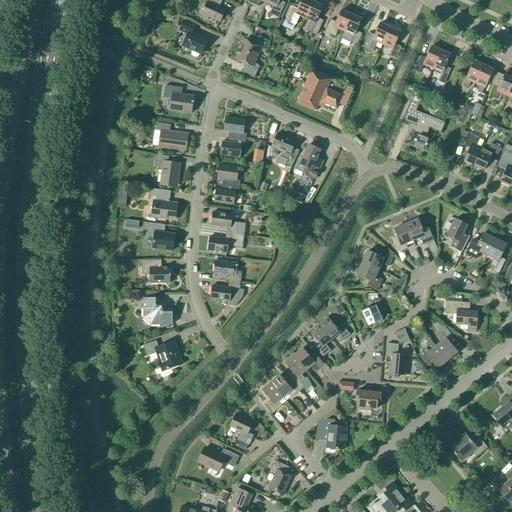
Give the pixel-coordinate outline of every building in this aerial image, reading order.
[(222,1),(220,0),(206,0),(206,2),(208,2),(202,14),(220,23),(225,10),(219,7),(218,6),(221,0),(222,1)] [(268,0),(267,4),(273,7),(269,14),(279,18),(285,3),(280,1),(280,0),(268,0)] [(305,19),(313,2),(309,0),(301,0),(297,9),(292,7),(285,21),(295,25),(300,16),(305,19)] [(313,2),(305,19),(310,21),(306,30),(311,33),(317,35),(323,21),(318,18),(323,6),(313,2)] [(344,32),(352,15),(341,10),(336,22),(331,20),(324,34),(330,37),(331,35),(335,37),(339,30),(343,32),(344,32)] [(344,32),(343,32),(341,38),(351,43),(357,46),(362,34),(357,32),(362,19),(352,15),(344,32)] [(201,54),(208,39),(192,32),(195,26),(184,21),(179,31),(188,35),(183,46),(192,51),(192,52),(191,54),(192,56),(193,57),(195,57),(196,58),(198,57),(199,56),(199,54),(201,54)] [(383,45),(390,28),(380,23),(375,35),(369,33),(363,47),(368,50),(369,49),(373,51),(377,42),(383,45)] [(390,28),(383,45),(393,50),(390,56),(396,59),(401,47),(395,45),(401,33),(390,28)] [(240,50),(257,58),(259,52),(266,53),(271,42),(258,37),(254,44),(245,40),(240,50)] [(433,69),(441,51),(432,47),(426,59),(421,56),(414,71),(420,73),(424,65),(433,69)] [(255,63),(257,58),(240,50),(236,60),(245,65),(242,72),(255,78),(259,67),(255,63)] [(441,51),(433,69),(442,73),(438,82),(444,84),(450,70),(445,67),(451,55),(441,51)] [(475,84),(484,66),(474,61),(466,80),(464,85),(468,88),(471,82),(475,84)] [(484,66),(475,84),(480,86),(477,92),(482,94),(484,88),(485,88),(493,70),(484,66)] [(360,74),(360,75),(367,78),(367,77),(370,72),(363,68),(360,74)] [(335,108),(341,95),(327,89),(331,79),(311,71),(297,103),(316,111),(318,105),(321,107),(323,103),(335,108)] [(507,97),(511,86),(511,78),(504,75),(499,87),(494,85),(488,97),(498,102),(502,94),(507,97)] [(192,114),(194,97),(181,95),(182,88),(165,86),(164,98),(172,99),(170,111),(192,114)] [(448,94),(441,91),(439,96),(441,101),(444,103),(448,94)] [(347,103),(351,94),(345,92),(341,100),(347,103)] [(419,103),(411,100),(403,121),(417,126),(409,145),(428,153),(433,140),(425,138),(429,128),(441,132),(445,123),(421,113),(421,114),(416,111),(419,103)] [(480,110),(482,106),(475,103),(470,115),(476,117),(480,110)] [(463,125),(467,116),(460,113),(456,122),(463,125)] [(228,137),(246,140),(246,134),(243,133),(245,121),(225,118),(224,131),(229,132),(228,137)] [(186,151),(188,134),(169,132),(170,125),(157,123),(156,131),(161,131),(159,147),(186,151)] [(287,137),(278,133),(271,148),(284,153),(282,157),(280,157),(278,157),(277,159),(277,161),(277,163),(279,164),(285,167),(287,161),(293,164),(299,151),(293,148),(297,140),(287,136),(287,137)] [(474,165),(482,148),(477,146),(480,139),(470,134),(464,146),(469,149),(464,161),(474,165)] [(245,146),(246,140),(228,137),(228,143),(222,142),(220,155),(240,158),(242,145),(245,146)] [(482,148),(474,165),(484,170),(490,158),(495,161),(501,148),(491,144),(487,151),(482,148)] [(315,163),(320,151),(308,145),(302,160),(300,159),(295,169),(303,173),(302,175),(315,180),(321,166),(315,163)] [(510,187),(511,183),(511,154),(506,151),(498,167),(506,170),(500,182),(510,187)] [(177,186),(180,166),(168,164),(169,157),(156,155),(154,167),(163,169),(161,184),(177,186)] [(222,184),(239,187),(240,181),(237,180),(239,168),(219,165),(217,178),(223,179),(222,184)] [(266,193),(268,185),(262,183),(260,190),(266,193)] [(238,193),(239,187),(222,184),(221,190),(216,189),(214,202),(234,205),(235,192),(238,193)] [(128,187),(119,186),(118,198),(126,199),(128,187)] [(173,220),(175,204),(169,203),(171,192),(150,189),(149,196),(156,197),(153,218),(173,220)] [(302,204),(305,196),(298,193),(295,201),(302,204)] [(245,224),(232,222),(233,215),(213,212),(211,225),(227,227),(226,233),(244,236),(245,224)] [(406,225),(413,241),(420,238),(423,245),(433,240),(427,227),(422,229),(418,220),(406,225)] [(467,226),(455,220),(452,225),(447,223),(444,229),(449,232),(447,236),(454,240),(451,247),(462,252),(468,240),(462,237),(467,226)] [(149,223),(147,235),(154,236),(153,248),(173,251),(175,235),(164,233),(165,225),(149,223)] [(406,244),(413,241),(406,225),(394,230),(397,237),(392,239),(397,253),(408,248),(406,244)] [(243,244),(244,236),(226,233),(225,239),(209,237),(208,250),(227,253),(228,246),(236,247),(236,248),(242,249),(243,244)] [(487,256),(495,240),(483,234),(477,247),(471,244),(464,257),(470,260),(472,256),(477,259),(480,252),(487,256)] [(495,240),(487,256),(494,259),(491,265),(495,268),(493,271),(499,274),(505,261),(500,258),(506,245),(495,240)] [(362,263),(378,270),(381,264),(389,267),(394,256),(382,251),(380,257),(367,252),(362,263)] [(414,261),(417,268),(423,266),(420,258),(414,261)] [(161,268),(161,260),(142,260),(142,274),(150,274),(150,283),(170,283),(170,268),(161,268)] [(229,282),(241,284),(242,272),(234,271),(235,264),(215,261),(214,274),(229,276),(229,282)] [(376,277),(378,270),(362,263),(357,275),(369,281),(367,286),(378,291),(383,280),(376,277)] [(476,277),(470,273),(467,278),(474,282),(476,277)] [(240,289),(241,284),(229,282),(228,288),(212,286),(210,299),(229,302),(229,306),(235,307),(243,297),(244,290),(240,289)] [(445,300),(446,292),(438,291),(437,299),(445,300)] [(159,298),(143,298),(144,318),(150,324),(159,324),(160,329),(172,324),(172,309),(166,309),(166,305),(163,302),(159,302),(159,298)] [(470,304),(470,303),(446,301),(445,314),(457,315),(456,324),(468,325),(468,332),(475,332),(477,312),(469,312),(469,309),(465,309),(465,303),(470,304)] [(339,315),(345,312),(342,304),(335,307),(339,315)] [(368,327),(382,320),(376,306),(361,312),(368,327)] [(220,318),(217,321),(215,323),(217,324),(220,327),(222,325),(225,322),(220,318)] [(319,325),(331,340),(337,335),(342,342),(350,335),(341,324),(336,328),(327,318),(319,325)] [(326,345),(331,340),(319,325),(310,332),(320,344),(315,348),(323,358),(331,351),(326,345)] [(436,347),(447,361),(457,352),(448,341),(453,337),(445,328),(440,332),(441,333),(437,336),(442,342),(436,347)] [(404,331),(399,334),(402,340),(407,337),(404,331)] [(436,347),(430,340),(428,342),(426,349),(419,356),(427,365),(431,361),(437,369),(447,361),(436,347)] [(158,347),(156,341),(143,346),(147,357),(157,353),(161,364),(160,364),(162,371),(171,368),(171,369),(182,365),(174,342),(158,347)] [(407,365),(408,356),(397,355),(398,345),(387,344),(386,357),(392,357),(391,375),(405,376),(406,365),(407,365)] [(294,356),(306,371),(311,367),(315,372),(324,365),(315,355),(311,358),(303,349),(294,356)] [(301,375),(306,371),(294,356),(285,364),(293,373),(288,377),(292,382),(300,391),(303,388),(305,391),(312,386),(308,378),(306,377),(304,378),(301,375)] [(300,391),(292,382),(288,385),(280,376),(271,383),(283,398),(288,394),(291,398),(300,391)] [(352,392),(353,384),(338,382),(338,390),(352,392)] [(278,402),(283,398),(271,383),(262,391),(270,400),(265,404),(273,413),(282,406),(278,402)] [(325,395),(319,387),(316,390),(317,392),(316,392),(321,398),(325,395)] [(373,390),(366,390),(365,392),(357,391),(356,398),(359,398),(359,408),(359,410),(371,411),(371,409),(376,409),(377,401),(380,401),(381,393),(373,393),(373,390)] [(504,429),(511,422),(511,394),(502,403),(505,406),(493,416),(504,429)] [(249,445),(254,436),(248,433),(253,423),(235,415),(230,427),(241,432),(237,440),(239,441),(237,446),(246,450),(248,445),(249,445)] [(335,421),(335,420),(323,419),(318,423),(316,440),(327,441),(327,448),(344,450),(345,441),(347,442),(347,435),(345,435),(346,428),(334,426),(334,421),(335,421)] [(472,443),(465,434),(449,447),(461,462),(472,452),(476,457),(487,448),(479,438),(472,443)] [(221,455),(205,448),(198,462),(218,472),(223,462),(233,468),(239,457),(223,450),(221,455)] [(282,495),(290,477),(286,474),(289,468),(275,461),(269,472),(276,475),(269,489),(282,495)] [(511,469),(505,476),(509,481),(499,490),(510,502),(511,500),(511,469)] [(406,499),(393,483),(381,493),(383,495),(371,505),(376,511),(378,510),(380,511),(402,511),(412,504),(406,498),(406,499)] [(257,511),(246,507),(252,495),(237,488),(229,505),(237,508),(235,511),(257,511)] [(225,503),(229,493),(222,491),(218,500),(225,503)] [(413,511),(425,511),(428,510),(420,500),(411,508),(413,511)]
